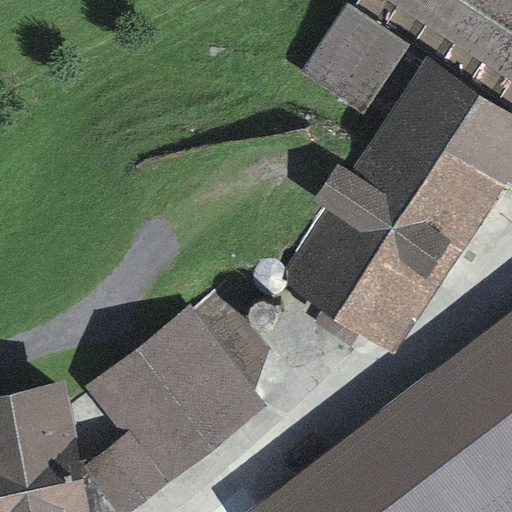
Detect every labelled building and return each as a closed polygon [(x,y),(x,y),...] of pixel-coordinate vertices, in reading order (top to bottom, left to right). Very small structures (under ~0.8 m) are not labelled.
[(511,0),(361,0),(511,105),(511,0)] [(511,128),(341,9),(297,72),(372,124),(342,166),(317,149),(282,200),(308,218),(266,279),(381,359),(511,171),(511,128)] [(121,511),(253,408),(170,304),(64,387),(102,436),(63,467),(97,511),(121,511)] [(511,511),(511,315),(250,511),(511,511)] [(64,511),(47,366),(0,371),(0,511),(64,511)]
